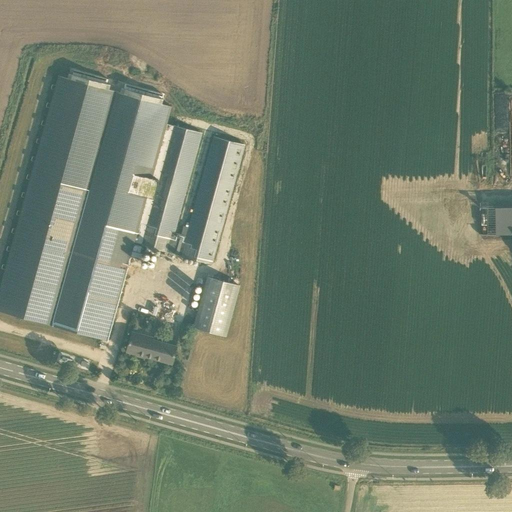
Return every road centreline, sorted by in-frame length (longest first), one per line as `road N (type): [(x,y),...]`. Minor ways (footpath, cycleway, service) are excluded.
road 1 (primary): [(355,463),(0,366)]
road 2 (primary): [(511,466),(355,463)]
